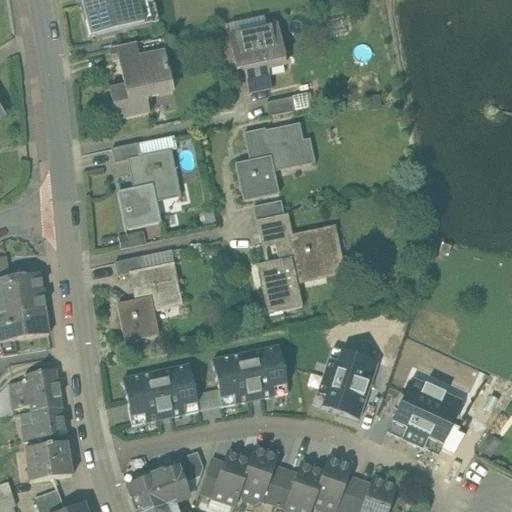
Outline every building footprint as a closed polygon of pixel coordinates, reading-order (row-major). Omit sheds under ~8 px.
[(79,0),(85,22),(91,21),(95,37),(95,40),(110,36),(111,36),(151,26),(146,6),(152,5),(150,0),(79,0)] [(95,37),(91,21),(85,22),(89,39),(95,37)] [(276,26),(229,36),(235,65),(243,64),(249,93),(269,89),(264,65),(283,61),(276,26)] [(135,44),(110,49),(113,64),(124,62),(138,59),(135,44)] [(138,59),(124,62),(130,87),(109,92),(116,123),(149,116),(143,92),(171,86),(163,53),(138,59)] [(291,98),(266,104),(269,118),(294,112),(291,98)] [(264,131),(243,135),(249,163),(234,166),(242,204),(278,196),(273,174),(302,167),(297,145),(309,143),(309,141),(302,142),(298,125),(264,133),(264,131)] [(137,145),(111,151),(115,166),(133,162),(132,160),(140,158),(137,145)] [(140,158),(132,160),(133,162),(135,175),(129,176),(132,191),(117,194),(125,233),(160,225),(154,196),(178,191),(170,152),(140,158)] [(280,203),(252,209),(255,222),(283,217),(280,203)] [(283,217),(255,222),(258,237),(272,234),(290,230),(287,216),(283,217)] [(278,263),(256,267),(267,317),(301,309),(295,282),(325,276),(322,266),(339,262),(332,231),(292,240),(290,230),(272,234),(278,263)] [(126,237),(129,249),(146,246),(143,233),(126,237)] [(5,259),(0,259),(0,281),(9,280),(5,259)] [(139,259),(114,264),(117,278),(130,276),(130,274),(142,272),(139,259)] [(142,272),(130,274),(130,276),(135,304),(117,307),(124,344),(156,338),(152,312),(180,307),(173,266),(142,272)] [(9,280),(0,281),(0,301),(42,294),(39,275),(9,280)] [(42,294),(0,301),(0,320),(45,313),(42,294)] [(45,313),(0,320),(0,343),(49,335),(45,313)] [(334,346),(315,405),(358,419),(377,360),(334,346)] [(278,348),(212,362),(220,401),(233,398),(235,406),(274,398),(272,390),(286,387),(278,348)] [(188,367),(122,381),(130,419),(143,417),(145,425),(184,417),(183,409),(196,406),(193,391),(188,367)] [(55,371),(25,377),(26,383),(10,386),(14,410),(29,407),(31,415),(61,410),(55,371)] [(460,395),(410,374),(386,430),(437,452),(460,395)] [(286,387),(272,390),(274,398),(287,395),(286,387)] [(233,398),(220,401),(221,409),(235,406),(233,398)] [(196,406),(183,409),(184,417),(198,414),(196,406)] [(61,410),(31,415),(33,427),(21,429),(24,450),(66,444),(61,410)] [(143,417),(130,419),(132,428),(145,425),(143,417)] [(24,450),(24,451),(29,484),(72,478),(71,476),(71,477),(69,469),(70,468),(70,467),(69,468),(65,446),(66,445),(66,444),(24,450)] [(487,453),(479,448),(475,456),(483,461),(487,453)] [(277,457),(253,449),(249,462),(250,462),(238,495),(239,495),(241,496),(243,501),(254,504),(259,502),(262,503),(262,502),(274,469),(277,457)] [(197,453),(173,462),(176,469),(177,469),(183,484),(200,478),(203,469),(197,453)] [(249,462),(227,454),(223,465),(212,499),(235,507),(239,495),(238,495),(250,462),(249,462)] [(351,467),(327,459),(323,473),(312,505),(313,505),(314,505),(317,510),(321,511),(332,511),(333,511),(335,511),(347,479),(351,467)] [(211,461),(199,495),(212,499),(223,465),(211,461)] [(323,473),(300,465),(296,476),(284,510),(287,511),(286,511),(310,511),(313,505),(312,505),(323,473)] [(162,473),(150,478),(150,479),(127,488),(136,511),(152,511),(171,505),(172,505),(183,502),(183,500),(188,498),(183,484),(177,469),(176,469),(162,474),(162,473)] [(274,469),(262,502),(273,506),(285,472),(274,469)] [(285,472),(273,506),(284,510),(296,476),(285,472)] [(348,511),(358,482),(347,479),(335,511),(348,511)] [(387,511),(396,488),(372,480),(370,486),(360,511),(387,511)] [(358,482),(348,511),(360,511),(370,486),(358,482)] [(0,486),(0,511),(15,507),(7,484),(0,486)] [(56,491),(34,499),(39,511),(64,511),(56,491)]
